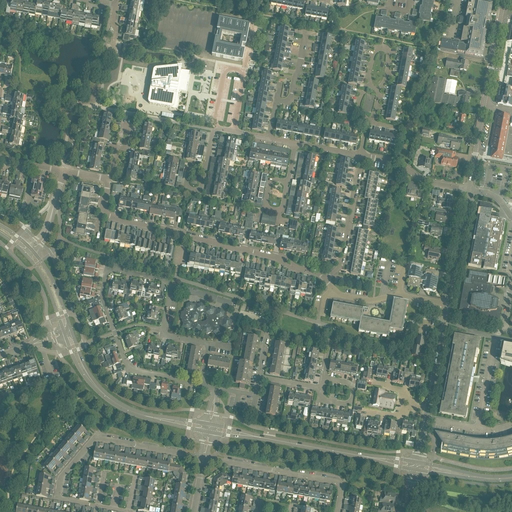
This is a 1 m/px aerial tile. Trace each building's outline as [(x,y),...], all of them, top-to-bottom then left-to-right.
[(3,5),(7,6),(6,13),(10,13),(10,11),(16,12),(18,2),(15,2),(15,1),(12,0),(7,0),(5,0),(4,0),(4,3),(3,5)] [(22,13),(25,0),(22,0),(22,3),(18,2),(16,12),(22,13)] [(25,0),(22,13),(29,14),(31,5),(27,4),(28,0),(25,0)] [(42,15),(44,0),(41,0),(41,3),(38,2),(36,12),(35,13),(42,15)] [(47,4),(47,0),(44,0),(42,15),(41,15),(48,17),(48,14),(50,4),(47,4)] [(421,2),(422,2),(421,6),(421,7),(431,9),(433,9),(433,6),(434,3),(432,3),(421,0),(421,2)] [(459,17),(458,23),(466,25),(466,26),(467,26),(467,28),(463,28),(461,38),(461,39),(461,41),(467,42),(467,44),(465,54),(480,57),(482,52),(483,52),(484,46),(483,46),(484,43),(485,43),(487,32),(486,32),(487,29),(488,29),(489,24),(488,24),(488,22),(489,22),(492,6),(492,4),(472,0),(468,0),(468,1),(467,6),(465,18),(467,18),(459,17)] [(50,4),(48,14),(48,17),(54,18),(54,15),(57,2),(54,1),(54,5),(50,4)] [(35,16),(35,13),(36,12),(38,2),(35,2),(34,5),(31,5),(29,14),(35,16)] [(54,18),(60,20),(61,17),(63,7),(59,6),(60,2),(57,2),(54,15),(54,18)] [(73,4),(71,12),(68,12),(66,21),(72,23),(76,5),(73,4)] [(130,6),(130,7),(126,6),(126,9),(139,12),(140,6),(131,4),(130,6)] [(76,5),(72,23),(72,25),(78,26),(79,24),(80,14),(77,13),(79,5),(76,5)] [(64,11),(65,7),(63,7),(61,17),(60,20),(66,21),(68,12),(64,11)] [(421,7),(420,7),(419,14),(430,16),(431,9),(421,7)] [(125,12),(129,13),(128,16),(138,18),(139,12),(126,9),(125,12)] [(84,11),(84,15),(80,14),(79,24),(85,25),(87,11),(84,11)] [(87,11),(85,25),(91,26),(93,16),(89,16),(90,12),(87,11)] [(418,15),(420,16),(419,21),(430,23),(431,16),(430,16),(419,14),(418,15)] [(96,16),(96,17),(93,16),(91,26),(100,28),(102,17),(96,16)] [(381,19),(376,18),(373,30),(380,31),(381,29),(383,18),(382,18),(381,19)] [(381,29),(388,31),(389,21),(390,19),(383,18),(381,29)] [(212,54),(212,56),(242,62),(243,60),(242,60),(244,51),(241,50),(242,45),(245,45),(249,27),(250,25),(219,19),(218,21),(219,21),(217,30),(220,31),(219,39),(215,38),(212,54)] [(387,32),(394,33),(394,32),(396,21),(395,20),(395,22),(389,21),(388,31),(387,32)] [(137,24),(119,21),(119,24),(127,25),(126,29),(136,30),(137,24)] [(401,33),(403,23),(403,22),(396,21),(394,32),(401,33)] [(409,23),(409,24),(403,23),(401,33),(401,35),(407,36),(408,35),(410,23),(409,23)] [(408,35),(414,36),(417,24),(410,23),(408,35)] [(134,40),(134,37),(136,30),(126,29),(125,32),(124,32),(123,38),(122,41),(129,42),(129,39),(134,40)] [(457,52),(465,54),(467,44),(459,42),(460,41),(454,40),(454,41),(447,40),(439,39),(436,51),(456,55),(457,52)] [(364,47),(364,43),(356,42),(355,47),(368,50),(369,48),(364,47)] [(399,48),(399,50),(403,51),(403,55),(411,56),(412,51),(399,48)] [(466,71),(468,63),(462,62),(447,59),(445,67),(460,70),(466,71)] [(12,67),(6,66),(4,76),(7,76),(7,80),(11,81),(12,77),(11,77),(13,64),(12,67)] [(148,101),(148,102),(148,103),(149,103),(149,104),(150,105),(174,109),(175,109),(176,109),(176,108),(177,108),(177,107),(178,107),(178,106),(180,91),(187,93),(190,72),(181,71),(181,67),(156,69),(155,69),(155,70),(154,70),(154,71),(153,71),(153,72),(148,101)] [(311,74),(316,75),(315,78),(316,78),(323,80),(325,74),(311,72),(311,74)] [(470,94),(459,92),(458,98),(457,98),(457,97),(444,95),(447,81),(433,78),(428,102),(459,108),(460,109),(460,108),(461,103),(468,105),(470,94)] [(343,86),(342,92),(355,94),(356,92),(351,91),(351,88),(343,86)] [(511,87),(511,88),(510,88),(507,88),(508,88),(507,87),(506,88),(507,88),(507,89),(503,88),(503,89),(501,89),(500,92),(499,97),(499,98),(498,103),(498,104),(499,104),(503,105),(511,106),(511,87)] [(24,96),(15,94),(14,98),(6,96),(6,99),(23,102),(24,96)] [(23,102),(6,99),(5,102),(13,103),(12,106),(22,108),(23,102)] [(4,108),(3,111),(20,114),(24,115),(25,109),(22,108),(12,106),(12,110),(4,108)] [(347,113),(347,110),(339,108),(338,113),(346,115),(346,116),(351,117),(351,116),(351,114),(347,113)] [(3,114),(11,115),(10,119),(19,121),(20,114),(3,111),(3,114)] [(386,120),(389,121),(393,122),(393,121),(394,122),(395,116),(382,113),(382,116),(386,116),(386,120)] [(103,114),(102,121),(111,122),(112,116),(103,114)] [(511,119),(509,119),(509,117),(498,115),(492,147),(493,147),(495,148),(494,151),(495,151),(496,152),(497,152),(499,153),(500,154),(502,154),(503,155),(505,155),(506,156),(508,156),(507,157),(511,157),(511,119)] [(9,119),(9,122),(14,123),(13,126),(22,128),(23,122),(19,121),(10,119),(9,119)] [(153,126),(144,124),(143,130),(152,132),(153,126)] [(370,132),(368,140),(374,141),(377,128),(374,128),(373,132),(370,132)] [(11,138),(20,140),(21,134),(8,131),(7,134),(11,135),(11,138)] [(396,143),(398,132),(396,132),(395,136),(392,136),(390,144),(398,146),(398,143),(396,143)] [(93,138),(92,141),(99,143),(103,143),(104,140),(107,141),(109,141),(109,137),(108,137),(108,135),(100,133),(97,133),(96,139),(93,138)] [(358,137),(358,136),(352,135),(350,148),(352,149),(353,144),(356,145),(357,139),(358,137)] [(439,135),(437,144),(446,145),(445,148),(446,145),(451,146),(450,149),(459,150),(461,141),(452,140),(452,138),(453,138),(448,137),(439,135)] [(13,148),(13,145),(21,147),(22,140),(20,140),(11,138),(10,141),(6,141),(5,147),(13,148)] [(92,141),(90,151),(93,151),(101,153),(101,152),(103,152),(104,147),(98,146),(99,143),(92,141)] [(142,153),(149,154),(150,151),(148,151),(149,144),(141,143),(139,149),(143,150),(142,153)] [(458,158),(453,157),(453,155),(451,155),(452,152),(436,149),(435,157),(442,158),(441,165),(456,168),(458,158)] [(129,160),(138,162),(139,155),(130,154),(129,160)] [(417,167),(427,168),(427,165),(430,166),(430,164),(433,165),(434,157),(431,156),(431,160),(426,159),(426,158),(425,157),(424,156),(422,157),(422,158),(419,158),(418,163),(420,164),(419,167),(417,166),(417,167)] [(126,179),(134,181),(136,174),(127,173),(126,179)] [(4,177),(1,194),(7,196),(8,188),(9,188),(10,184),(6,183),(7,178),(4,177)] [(34,178),(34,181),(32,181),(31,184),(33,185),(32,189),(30,197),(35,197),(35,199),(34,199),(41,201),(43,201),(43,202),(44,202),(47,185),(44,185),(45,181),(41,180),(41,178),(39,177),(38,179),(34,178)] [(346,182),(337,180),(336,186),(349,188),(350,186),(345,185),(346,182)] [(14,199),(18,182),(15,182),(14,187),(10,186),(10,191),(8,198),(14,199)] [(18,182),(14,199),(20,200),(22,193),(23,189),(20,188),(21,183),(18,182)] [(406,196),(413,197),(413,196),(417,196),(417,198),(421,199),(422,193),(419,193),(419,195),(417,195),(419,188),(415,188),(415,186),(412,185),(412,183),(409,182),(406,196)] [(331,195),(345,197),(345,195),(340,194),(341,191),(332,189),(331,195)] [(213,191),(212,197),(221,198),(220,199),(223,199),(224,193),(222,193),(213,191)] [(144,196),(143,202),(139,202),(137,210),(144,211),(145,203),(146,201),(146,197),(144,196)] [(131,209),(133,197),(131,197),(130,200),(127,199),(125,208),(131,209)] [(435,197),(435,201),(434,204),(440,205),(441,202),(444,202),(443,208),(448,209),(451,209),(453,198),(450,197),(445,197),(445,200),(441,200),(441,198),(435,197)] [(158,204),(157,207),(155,216),(161,217),(164,203),(162,202),(162,205),(158,204)] [(170,207),(167,206),(167,203),(164,203),(161,217),(168,219),(170,207)] [(505,222),(505,221),(493,219),(490,218),(491,213),(491,212),(491,211),(492,205),(480,203),(479,209),(478,209),(479,209),(478,211),(476,224),(474,233),(471,252),(469,262),(468,266),(480,269),(483,269),(495,271),(497,261),(499,250),(505,222)] [(174,220),(175,216),(178,216),(179,209),(170,207),(168,219),(174,220)] [(430,208),(430,211),(434,212),(437,213),(435,221),(448,223),(450,215),(446,215),(447,211),(430,208)] [(188,218),(187,224),(193,226),(195,217),(188,216),(189,211),(186,210),(185,217),(188,218)] [(199,215),(198,217),(195,217),(193,226),(199,227),(201,216),(199,215)] [(212,218),(211,220),(207,219),(206,228),(212,229),(214,218),(212,218)] [(218,233),(224,234),(225,225),(226,222),(220,221),(218,233)] [(418,221),(417,226),(427,228),(426,234),(430,235),(434,235),(434,237),(438,238),(438,236),(441,237),(442,229),(439,229),(439,226),(432,225),(432,227),(428,227),(429,224),(418,221)] [(243,237),(244,229),(238,228),(236,236),(243,237)] [(327,233),(341,236),(341,234),(336,233),(337,229),(328,228),(327,233)] [(287,242),(287,239),(281,238),(279,249),(285,250),(287,242)] [(167,247),(165,256),(171,257),(173,257),(175,248),(173,248),(170,247),(170,246),(169,246),(170,244),(171,239),(168,239),(167,243),(167,245),(167,247)] [(287,242),(285,250),(292,251),(294,241),(292,240),(291,243),(287,242)] [(294,241),(292,251),(298,253),(300,242),(294,241)] [(305,249),(309,249),(310,243),(307,242),(306,245),(304,245),(304,243),(300,242),(298,253),(304,254),(305,249)] [(429,252),(428,256),(427,259),(437,261),(438,261),(439,256),(439,255),(439,253),(438,253),(434,252),(434,248),(425,247),(424,251),(429,252)] [(189,255),(187,264),(194,265),(196,256),(193,255),(193,254),(193,251),(190,251),(190,253),(190,256),(189,255)] [(96,261),(86,259),(85,267),(94,269),(99,270),(99,266),(95,265),(96,261)] [(236,263),(237,263),(237,265),(235,274),(235,276),(242,277),(244,269),(244,265),(239,264),(240,261),(237,261),(236,263)] [(408,276),(409,277),(421,280),(422,275),(422,271),(422,270),(421,269),(422,265),(411,263),(411,267),(409,268),(409,270),(408,276)] [(94,274),(94,269),(85,267),(83,276),(97,278),(98,274),(94,274)] [(244,269),(242,277),(242,280),(244,280),(243,283),(249,284),(249,281),(251,272),(249,272),(249,270),(248,270),(249,268),(246,267),(246,269),(244,269)] [(425,276),(422,275),(421,280),(420,284),(423,284),(422,288),(423,290),(434,292),(435,291),(439,274),(438,272),(427,270),(425,271),(425,276)] [(488,319),(499,321),(501,310),(501,309),(497,308),(497,302),(497,301),(497,300),(496,300),(490,297),(490,295),(491,293),(492,288),(496,288),(496,287),(492,287),(492,286),(486,285),(488,275),(481,274),(469,272),(468,280),(464,279),(464,281),(459,310),(463,311),(463,314),(477,317),(479,317),(482,318),(488,319)] [(409,277),(407,286),(408,287),(418,289),(419,288),(420,284),(421,280),(409,277)] [(93,280),(83,278),(81,287),(91,289),(95,290),(96,286),(92,285),(93,280)] [(108,294),(111,295),(112,292),(117,293),(118,291),(119,281),(114,280),(113,285),(110,284),(108,294)] [(126,294),(127,287),(128,286),(125,285),(125,282),(124,282),(124,281),(122,281),(120,281),(119,281),(118,291),(121,292),(122,294),(123,294),(126,294)] [(131,295),(132,291),(136,292),(137,282),(136,282),(136,281),(134,281),(133,281),(132,281),(131,287),(128,286),(127,287),(126,294),(131,295)] [(142,290),(143,283),(142,283),(141,282),(140,282),(138,282),(137,282),(136,292),(141,293),(141,297),(144,297),(145,290),(142,290)] [(310,285),(309,285),(310,282),(307,282),(307,284),(307,286),(305,295),(305,298),(313,299),(315,289),(312,288),(313,285),(312,285),(312,287),(310,286),(310,285)] [(150,297),(153,295),(155,285),(154,285),(153,284),(151,284),(150,284),(149,284),(148,291),(145,290),(144,297),(150,298),(150,297)] [(156,296),(156,300),(162,301),(163,294),(160,293),(161,286),(160,286),(159,285),(157,285),(156,286),(155,285),(153,295),(156,296)] [(90,293),(91,289),(81,287),(81,288),(79,287),(79,288),(78,288),(78,289),(78,290),(78,291),(80,292),(79,296),(86,298),(86,296),(94,298),(94,294),(90,293)] [(100,307),(98,301),(95,303),(94,300),(88,302),(89,305),(93,303),(94,309),(88,311),(90,317),(101,313),(100,307)] [(367,313),(368,310),(368,308),(360,307),(360,309),(362,309),(362,311),(332,305),(330,316),(360,322),(359,327),(358,331),(359,331),(388,336),(390,330),(401,332),(406,302),(395,300),(390,325),(367,321),(368,315),(366,315),(367,313)] [(126,313),(125,310),(129,309),(127,303),(120,305),(121,308),(115,311),(114,313),(115,315),(116,315),(117,316),(126,313)] [(181,313),(180,318),(182,320),(182,322),(183,323),(182,328),(186,331),(191,330),(191,329),(192,329),(192,331),(196,334),(200,333),(201,331),(202,331),(202,332),(206,335),(211,333),(211,332),(213,332),(216,336),(223,333),(224,331),(227,330),(230,328),(232,321),(229,319),(226,317),(227,314),(221,310),(216,311),(216,312),(215,312),(215,310),(211,307),(207,308),(206,309),(205,308),(205,307),(201,304),(197,305),(196,308),(195,307),(195,306),(191,303),(186,305),(186,309),(184,310),(183,312),(181,313)] [(145,307),(149,308),(148,314),(158,315),(158,314),(159,313),(159,311),(158,310),(159,309),(152,308),(153,305),(152,305),(145,304),(145,307)] [(130,312),(126,313),(117,316),(119,322),(125,320),(126,322),(133,320),(132,317),(130,312)] [(106,323),(104,318),(103,318),(101,313),(90,317),(92,322),(98,320),(100,325),(97,326),(98,329),(104,327),(103,324),(106,323)] [(142,320),(143,322),(149,323),(150,320),(157,321),(157,320),(158,320),(158,318),(157,316),(158,315),(148,314),(147,316),(144,316),(142,317),(142,320)] [(24,332),(21,322),(15,324),(18,333),(20,332),(20,333),(24,332)] [(10,326),(14,335),(17,334),(17,333),(18,333),(15,324),(10,326)] [(5,328),(8,336),(10,336),(10,337),(14,335),(10,326),(5,328)] [(0,330),(3,339),(7,338),(7,337),(8,336),(5,328),(0,330)] [(140,340),(139,337),(137,331),(130,333),(131,336),(125,339),(124,341),(125,342),(126,343),(127,344),(136,341),(140,340)] [(244,333),(243,336),(248,337),(247,341),(257,343),(258,337),(254,337),(254,332),(249,331),(249,334),(244,333)] [(480,340),(469,338),(468,338),(466,338),(466,337),(465,337),(454,335),(454,336),(453,343),(443,395),(440,409),(439,413),(439,414),(451,416),(451,414),(452,411),(454,411),(454,415),(453,416),(465,419),(472,382),(472,381),(473,377),(480,341),(480,340)] [(143,348),(142,345),(138,346),(136,341),(127,344),(127,345),(127,346),(127,348),(128,349),(129,350),(135,347),(136,350),(143,348)] [(279,376),(285,344),(275,342),(269,375),(279,376)] [(145,349),(144,356),(147,357),(148,355),(153,356),(155,346),(154,346),(153,345),(151,344),(150,345),(149,345),(148,349),(145,349)] [(104,347),(105,350),(106,350),(108,355),(105,356),(107,362),(118,358),(116,353),(114,347),(111,348),(110,345),(106,347),(104,347)] [(505,354),(502,354),(501,363),(506,364),(511,365),(511,346),(503,345),(504,346),(504,347),(503,351),(505,352),(505,354)] [(155,346),(153,356),(159,357),(158,358),(162,359),(163,352),(160,351),(161,347),(155,346)] [(169,346),(168,346),(167,346),(166,353),(163,352),(162,359),(165,360),(165,359),(171,360),(172,357),(173,347),(172,347),(171,346),(169,346)] [(172,357),(177,358),(177,360),(180,360),(181,353),(178,353),(179,348),(178,348),(177,347),(175,346),(174,347),(173,347),(172,357)] [(120,373),(119,370),(122,369),(120,363),(118,358),(107,362),(109,367),(115,365),(117,371),(113,372),(114,375),(120,373)] [(30,361),(31,362),(29,363),(32,371),(33,374),(36,372),(37,375),(39,374),(34,360),(30,361)] [(29,363),(28,363),(27,362),(24,364),(27,373),(28,375),(33,374),(32,371),(29,363)] [(376,372),(376,376),(381,377),(383,367),(378,366),(378,364),(377,363),(375,362),(375,365),(374,371),(373,372),(376,372)] [(19,367),(22,375),(27,373),(24,364),(20,365),(20,366),(19,367)] [(23,377),(22,375),(19,367),(18,367),(17,366),(14,367),(18,379),(23,377)] [(356,373),(357,367),(352,366),(350,375),(354,376),(355,376),(355,379),(358,380),(359,373),(356,373)] [(12,379),(13,381),(18,379),(14,367),(10,369),(10,370),(9,370),(12,379)] [(383,367),(381,377),(387,378),(387,373),(390,374),(391,367),(388,367),(388,368),(383,367)] [(393,374),(392,382),(398,383),(399,373),(394,372),(395,368),(391,367),(390,374),(393,374)] [(361,379),(361,381),(358,381),(358,384),(366,385),(367,380),(370,381),(372,370),(365,369),(364,373),(362,373),(361,379)] [(12,379),(9,370),(7,371),(7,370),(3,371),(7,380),(7,383),(13,381),(12,379)] [(403,384),(404,379),(407,379),(408,372),(408,370),(405,370),(404,374),(399,373),(398,383),(403,384)] [(410,380),(408,388),(414,388),(415,379),(416,376),(410,375),(411,374),(410,374),(411,372),(408,372),(407,379),(410,380)] [(424,382),(425,376),(421,375),(421,380),(415,379),(414,388),(419,389),(421,381),(424,382)] [(126,385),(126,384),(132,385),(131,389),(134,389),(133,393),(137,394),(137,390),(139,378),(134,377),(128,376),(127,379),(124,379),(123,385),(126,385)] [(152,390),(153,384),(150,383),(151,380),(145,379),(139,378),(137,390),(143,391),(144,385),(149,386),(149,390),(152,390)] [(246,381),(249,381),(250,379),(246,378),(246,380),(237,378),(236,383),(240,384),(239,388),(244,389),(246,381)] [(161,388),(160,394),(166,395),(167,391),(168,385),(168,384),(162,383),(163,382),(157,381),(156,384),(153,384),(152,390),(155,391),(156,387),(161,388)] [(269,388),(270,388),(269,394),(279,395),(280,390),(281,386),(270,384),(269,388)] [(172,392),(171,398),(177,399),(176,402),(181,403),(182,399),(180,398),(182,391),(178,390),(179,388),(173,387),(173,386),(168,385),(167,391),(172,392)] [(384,394),(384,392),(376,390),(373,406),(379,407),(393,409),(395,396),(384,394)] [(288,398),(285,398),(284,404),(287,405),(288,402),(293,403),(295,393),(293,393),(293,394),(289,393),(288,398)] [(265,400),(268,400),(268,404),(277,406),(278,401),(268,399),(269,398),(266,397),(265,400)] [(266,411),(266,415),(275,417),(276,411),(267,410),(267,408),(264,408),(263,410),(266,411)] [(347,426),(348,423),(350,423),(351,417),(352,418),(353,411),(350,410),(349,413),(348,413),(348,414),(344,413),(342,424),(342,425),(347,426)] [(362,428),(364,417),(361,417),(361,416),(362,411),(354,410),(353,411),(353,413),(356,413),(356,416),(354,422),(356,422),(355,426),(362,428)] [(384,435),(384,434),(389,435),(389,432),(391,422),(386,421),(384,429),(381,429),(380,435),(384,435)] [(407,432),(408,422),(403,421),(402,429),(399,429),(398,435),(401,435),(402,431),(407,432)] [(372,435),(372,432),(374,422),(368,422),(367,427),(364,426),(363,432),(367,433),(366,434),(372,435)] [(377,436),(377,434),(380,435),(381,429),(378,428),(379,423),(374,422),(372,432),(372,435),(377,436)] [(391,422),(389,432),(395,433),(394,434),(398,435),(399,429),(396,428),(396,423),(391,422)] [(408,422),(407,432),(412,433),(411,437),(414,438),(415,431),(412,431),(414,423),(408,422)] [(75,429),(82,435),(84,433),(85,434),(87,432),(79,425),(75,429)] [(71,433),(80,441),(82,439),(80,437),(82,435),(75,429),(71,433)] [(68,437),(75,443),(77,441),(78,442),(80,441),(71,433),(68,437)] [(511,437),(510,438),(509,439),(507,439),(505,440),(502,440),(500,441),(496,441),(492,442),(490,442),(489,442),(487,442),(485,442),(483,442),(481,442),(480,441),(478,441),(476,441),(474,441),(473,440),(436,434),(441,442),(443,444),(441,452),(466,457),(468,458),(469,458),(475,459),(481,459),(486,459),(492,459),(497,459),(503,458),(509,457),(511,456),(511,437)] [(64,442),(73,449),(75,447),(73,445),(75,443),(68,437),(64,442)] [(61,446),(68,451),(70,449),(71,451),(73,449),(64,442),(61,446)] [(68,451),(61,446),(57,450),(66,457),(67,455),(66,454),(68,451)] [(66,457),(57,450),(54,454),(61,460),(63,457),(64,459),(66,457)] [(61,460),(54,454),(50,458),(59,465),(60,463),(59,462),(61,460)] [(47,462),(54,468),(55,466),(57,467),(59,465),(50,458),(47,462)] [(43,466),(52,474),(53,472),(52,470),(54,468),(47,462),(43,466)] [(173,472),(173,474),(175,477),(184,470),(181,467),(170,465),(168,471),(173,472)] [(184,470),(175,477),(177,479),(179,479),(178,484),(184,486),(186,474),(184,470)] [(218,476),(224,485),(226,484),(227,482),(232,483),(233,476),(221,474),(218,476)] [(224,485),(218,476),(214,479),(212,491),(218,492),(219,487),(221,487),(224,485)] [(330,502),(332,491),(329,491),(329,493),(326,492),(324,504),(326,504),(326,501),(330,502)] [(380,503),(383,503),(387,504),(387,501),(394,502),(396,494),(385,492),(384,499),(381,498),(380,503)] [(352,501),(351,504),(360,506),(361,500),(357,499),(357,497),(356,495),(352,494),(351,498),(350,498),(349,501),(352,501)] [(388,511),(392,511),(394,505),(387,504),(383,503),(381,511),(378,510),(378,511),(385,511),(388,511)]
